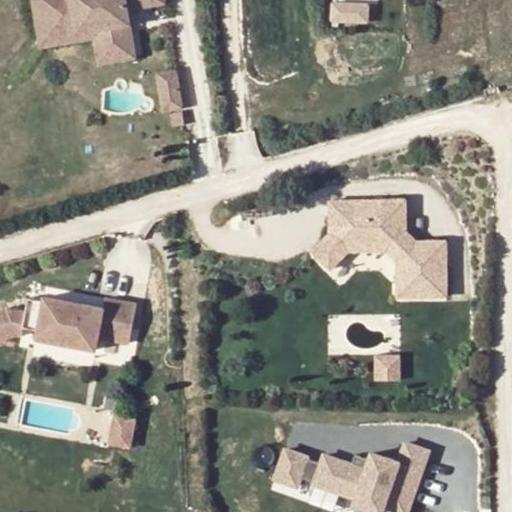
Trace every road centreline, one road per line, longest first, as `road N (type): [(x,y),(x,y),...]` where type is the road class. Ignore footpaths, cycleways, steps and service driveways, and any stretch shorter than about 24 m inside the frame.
road 1 (residential): [(0,243),(458,119),(496,124),(501,511)]
road 2 (unknown): [(240,178),(201,97),(185,0)]
